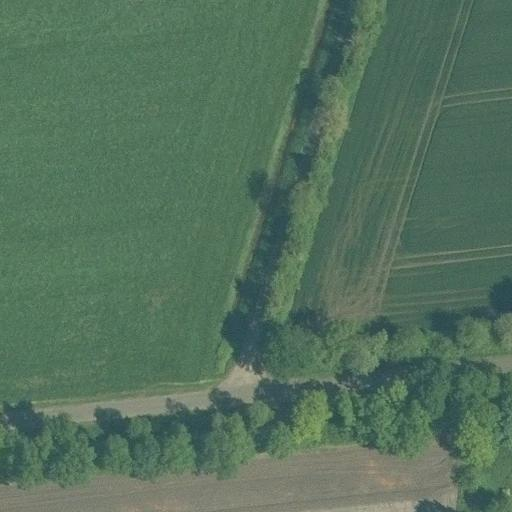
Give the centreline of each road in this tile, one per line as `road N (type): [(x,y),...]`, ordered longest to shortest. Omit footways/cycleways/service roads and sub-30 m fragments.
road 1 (unclassified): [(222,408),(351,0)]
road 2 (unclassified): [(222,408),(511,375)]
road 3 (unclassified): [(0,433),(222,408)]
